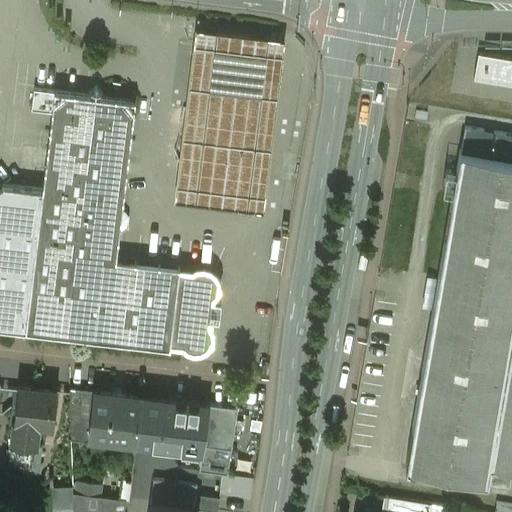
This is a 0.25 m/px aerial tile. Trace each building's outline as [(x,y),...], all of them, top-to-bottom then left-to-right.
[(196,29),(175,199),(263,209),(284,38),(196,29)] [(510,58),(478,53),(474,78),(506,83),(510,58)] [(100,91),(96,86),(91,90),(90,94),(74,93),(75,92),(74,91),(73,91),(73,92),(55,90),(55,89),(54,89),(52,110),(133,119),(135,99),(135,98),(134,99),(134,100),(116,97),(116,96),(115,96),(115,97),(99,95),(100,91)] [(133,119),(52,110),(47,149),(128,159),(133,119)] [(511,134),(465,126),(461,151),(511,159),(511,134)] [(128,159),(47,149),(44,169),(126,179),(128,159)] [(511,159),(461,151),(459,150),(405,467),(486,481),(489,461),(511,464),(511,159)] [(126,179),(44,169),(42,189),(35,248),(116,258),(120,226),(122,227),(126,224),(127,216),(124,212),(122,212),(126,179)] [(0,326),(25,329),(35,248),(42,189),(2,184),(0,181),(0,326)] [(116,258),(35,248),(25,329),(167,346),(169,347),(170,343),(179,270),(180,265),(116,258)] [(192,271),(179,270),(170,343),(183,344),(187,347),(193,349),(199,349),(205,346),(209,341),(211,336),(210,330),(208,325),(212,295),(215,291),(217,285),(217,279),(214,274),(209,270),(203,268),(197,269),(192,271)] [(55,390),(17,385),(13,420),(35,422),(51,424),(55,390)] [(87,390),(69,388),(70,416),(84,417),(87,390)] [(142,395),(94,390),(90,418),(88,435),(90,435),(136,441),(142,395)] [(137,441),(202,451),(210,405),(158,398),(142,395),(137,441)] [(202,451),(199,471),(227,475),(238,409),(210,405),(202,451)] [(84,417),(70,416),(71,439),(90,442),(90,435),(88,435),(90,418),(84,417)] [(35,422),(13,420),(11,441),(24,443),(33,445),(35,422)] [(24,443),(11,441),(8,462),(22,464),(24,443)] [(71,484),(60,484),(61,509),(72,508),(71,484)] [(121,511),(124,498),(72,491),(72,511),(121,511)] [(219,497),(195,493),(193,508),(217,511),(219,497)] [(429,511),(431,504),(391,497),(388,511),(429,511)] [(511,511),(511,503),(496,501),(493,511),(511,511)]
